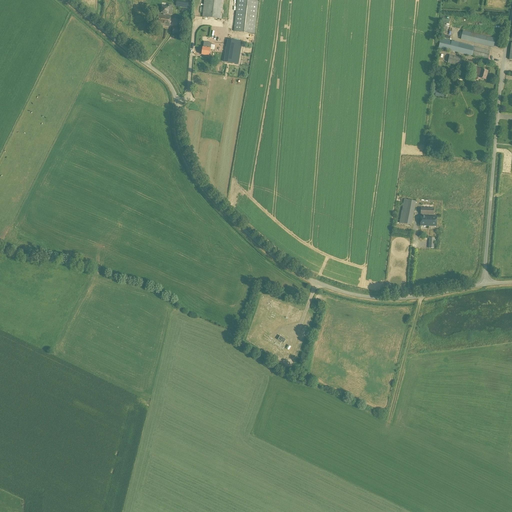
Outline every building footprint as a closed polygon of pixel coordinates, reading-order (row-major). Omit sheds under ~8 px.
[(221,19),(223,0),(204,0),(202,17),(221,19)] [(255,34),(258,1),(247,0),(237,0),(233,32),(255,34)] [(170,16),(171,12),(160,10),(160,15),(158,14),(157,25),(169,27),(171,16),(170,16)] [(494,47),(496,39),(463,31),(461,39),(494,47)] [(238,65),(242,42),(227,39),(223,62),(238,65)] [(488,60),(490,51),(444,40),(442,49),(488,60)] [(210,49),(211,43),(204,42),(203,48),(202,48),(201,55),(210,56),(211,49),(210,49)] [(471,68),(473,62),(463,60),(463,58),(449,55),(447,64),(461,67),(461,66),(471,68)] [(486,80),(488,71),(477,68),(474,79),(478,80),(479,78),(486,80)] [(411,225),(416,202),(404,199),(399,223),(411,225)] [(434,215),(434,208),(434,204),(421,204),(421,214),(434,215)] [(436,226),(437,216),(421,216),(420,226),(436,226)]
